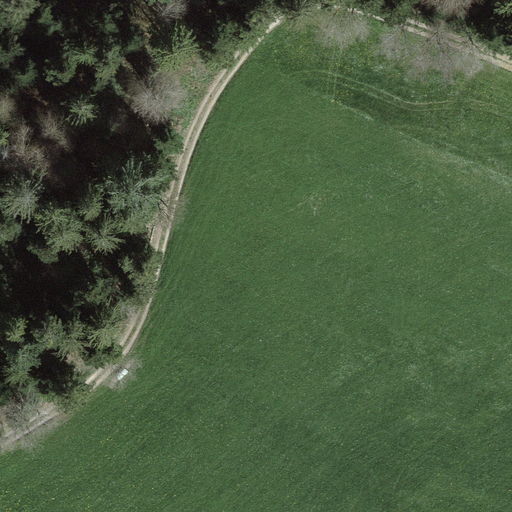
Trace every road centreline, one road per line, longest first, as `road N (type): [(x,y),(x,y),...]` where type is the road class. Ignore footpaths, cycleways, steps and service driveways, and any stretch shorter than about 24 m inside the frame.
road 1 (track): [(0,435),(77,396),(117,361),(200,98),(249,30),(315,0)]
road 2 (track): [(340,0),(412,16),(511,57)]
